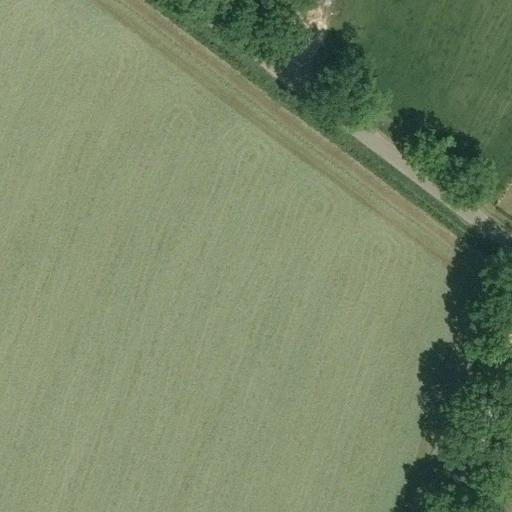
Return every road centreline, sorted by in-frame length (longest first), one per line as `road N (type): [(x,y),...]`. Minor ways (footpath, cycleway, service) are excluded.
road 1 (unclassified): [(511,246),(187,0)]
road 2 (track): [(511,351),(465,511)]
